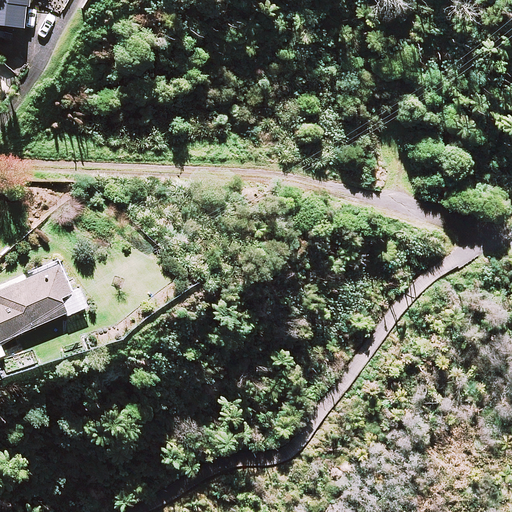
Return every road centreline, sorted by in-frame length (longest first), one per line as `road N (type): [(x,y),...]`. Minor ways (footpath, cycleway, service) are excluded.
road 1 (track): [(0,161),(276,172),(490,231)]
road 2 (unknown): [(0,119),(72,0)]
